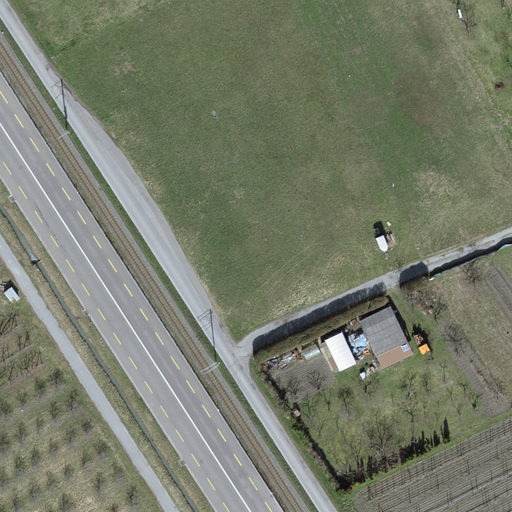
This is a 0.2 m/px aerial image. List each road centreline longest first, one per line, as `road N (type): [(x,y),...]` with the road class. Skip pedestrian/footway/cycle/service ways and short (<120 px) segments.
road 1 (unclassified): [(329,511),(0,0)]
road 2 (primary): [(0,121),(251,511)]
road 3 (unclassified): [(174,511),(0,243)]
road 4 (track): [(231,360),(268,333),(511,234)]
